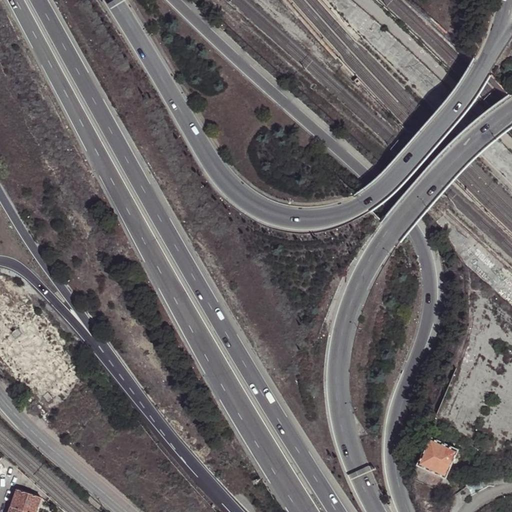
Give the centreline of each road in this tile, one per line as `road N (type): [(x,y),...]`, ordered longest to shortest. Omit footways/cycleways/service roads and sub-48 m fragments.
road 1 (motorway): [(404,511),(390,447),(430,296),(417,233),(175,0)]
road 2 (motorway): [(337,511),(37,0)]
road 3 (motorway): [(15,0),(171,290),(306,511)]
road 4 (secondary): [(500,39),(391,178),(347,211),(294,219),(225,183),(113,0)]
road 5 (motorway): [(376,511),(345,438),(337,383),(354,298),(368,263),(430,180),(511,108)]
road 6 (motorway): [(0,193),(164,434)]
road 7 (motorway): [(0,265),(38,286),(164,434)]
road 8 (secondary): [(0,397),(125,511)]
